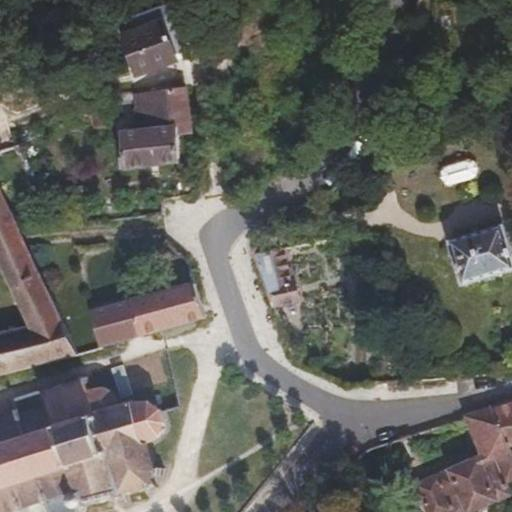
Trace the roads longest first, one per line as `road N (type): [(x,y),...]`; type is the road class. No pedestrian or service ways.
road 1 (residential): [(230,260),(243,225),(270,196),(350,140),(399,0)]
road 2 (track): [(187,0),(230,260)]
road 3 (residential): [(230,260),(251,337),(275,372),(362,419)]
road 4 (residential): [(362,419),(511,390)]
road 5 (residential): [(266,511),(362,419)]
